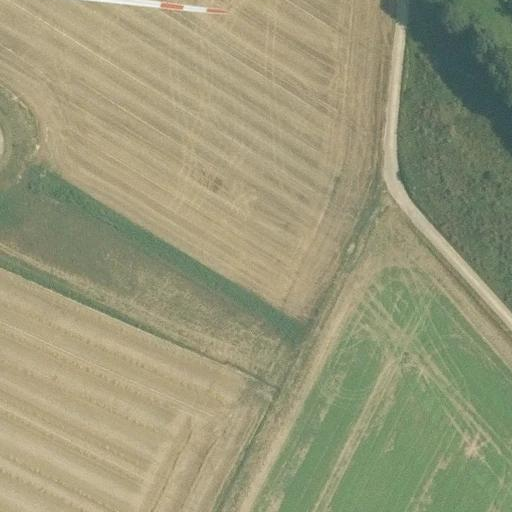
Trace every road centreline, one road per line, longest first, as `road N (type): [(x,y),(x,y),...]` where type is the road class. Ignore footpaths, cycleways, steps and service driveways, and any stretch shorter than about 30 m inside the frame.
road 1 (track): [(405,200),(391,178),(390,141),(403,0)]
road 2 (track): [(405,200),(511,324)]
